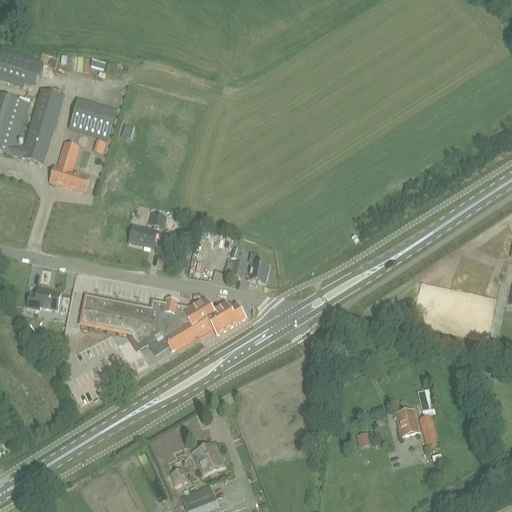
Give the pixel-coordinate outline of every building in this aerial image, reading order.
[(44,64),(1,50),(0,54),(0,83),(25,91),(26,87),(36,90),(44,64)] [(58,61),(56,77),(68,78),(70,62),(58,61)] [(194,102),(195,94),(191,94),(192,87),(168,83),(166,96),(194,102)] [(42,92),(24,150),(17,148),(14,157),(45,167),(55,132),(52,131),(62,98),(42,92)] [(0,153),(14,157),(17,148),(30,106),(0,96),(0,153)] [(79,102),(70,131),(109,143),(118,115),(79,102)] [(471,136),(482,128),(479,124),(468,131),(471,136)] [(80,149),(66,145),(58,169),(55,168),(50,184),(85,195),(90,179),(72,173),(80,149)] [(164,230),(166,219),(153,216),(151,227),(154,228),(153,233),(133,228),(129,245),(154,250),(157,233),(158,228),(164,230)] [(192,240),(193,233),(185,231),(183,238),(192,240)] [(236,240),(231,260),(238,262),(243,242),(236,240)] [(192,247),(184,245),(182,256),(190,257),(192,247)] [(266,283),(269,268),(257,265),(259,257),(251,256),(250,264),(252,264),(251,272),(252,272),(249,283),(264,286),(265,283),(266,283)] [(234,265),(228,264),(225,275),(231,276),(231,278),(242,281),(246,268),(234,264),(234,265)] [(58,312),(61,296),(48,293),(48,291),(39,289),(37,298),(30,297),(28,309),(40,312),(40,309),(58,312)] [(218,337),(246,321),(237,306),(230,310),(226,304),(212,312),(212,311),(212,306),(209,307),(206,301),(202,303),(201,302),(189,310),(154,303),(152,310),(87,298),(81,325),(130,334),(131,336),(129,337),(129,339),(134,347),(137,345),(150,366),(172,353),(209,331),(210,333),(214,330),(218,337)] [(81,367),(87,370),(90,364),(84,361),(81,367)] [(435,416),(429,391),(417,394),(424,419),(431,417),(435,416)] [(402,439),(420,434),(414,412),(396,416),(402,439)] [(427,451),(440,449),(435,419),(422,421),(427,451)] [(224,468),(214,446),(210,447),(209,445),(202,448),(203,451),(194,455),(204,477),(224,468)] [(436,465),(444,462),(441,457),(434,460),(436,465)] [(188,485),(183,473),(173,477),(177,489),(188,485)] [(213,511),(218,510),(209,487),(180,498),(185,511),(213,511)]
